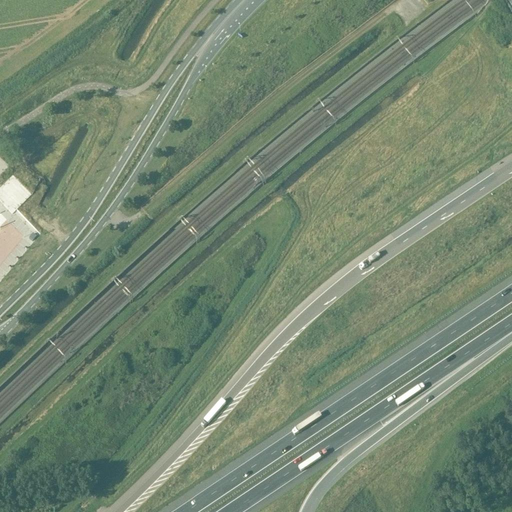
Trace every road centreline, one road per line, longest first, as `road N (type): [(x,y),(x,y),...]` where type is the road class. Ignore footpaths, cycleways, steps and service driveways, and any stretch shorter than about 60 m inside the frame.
road 1 (motorway): [(511,165),(316,304),(120,511)]
road 2 (secondary): [(0,335),(94,232),(210,44),(250,0)]
road 3 (secondary): [(238,0),(173,78),(74,235),(0,312)]
road 4 (motorway): [(511,293),(185,511)]
road 5 (motorway): [(231,511),(511,323)]
road 6 (track): [(384,14),(143,211)]
road 7 (motorway): [(305,511),(342,465),(511,326)]
